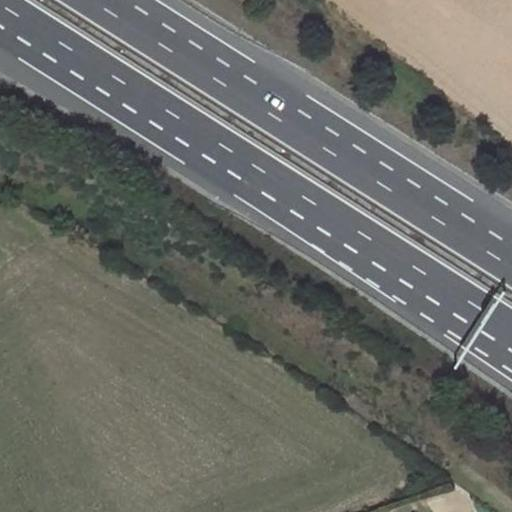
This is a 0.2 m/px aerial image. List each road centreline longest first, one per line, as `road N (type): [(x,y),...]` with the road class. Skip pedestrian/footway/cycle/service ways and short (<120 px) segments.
road 1 (trunk): [(0,4),(511,328)]
road 2 (trunk): [(511,267),(90,0)]
